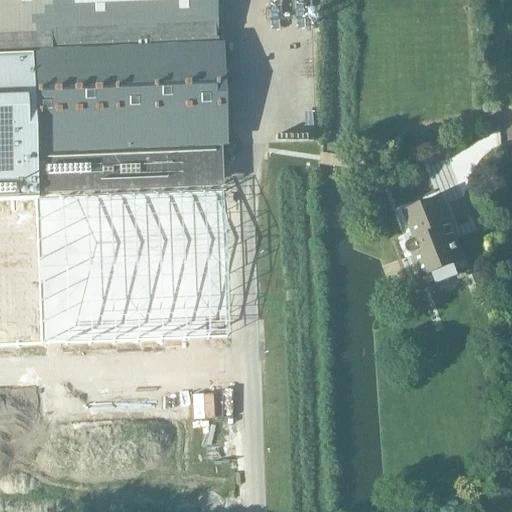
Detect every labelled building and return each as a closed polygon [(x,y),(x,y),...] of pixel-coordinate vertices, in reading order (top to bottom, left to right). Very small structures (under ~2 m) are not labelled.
[(0,0),(0,53),(32,52),(216,44),(214,0),(0,0)] [(258,8),(257,0),(248,0),(249,9),(258,8)] [(216,44),(32,52),(36,154),(220,147),(216,44)] [(0,53),(0,199),(38,197),(32,52),(0,53)] [(405,246),(405,248),(405,249),(406,250),(406,251),(407,252),(408,253),(410,254),(412,255),(414,254),(415,254),(424,276),(462,261),(437,199),(406,211),(417,238),(409,241),(408,242),(406,243),(406,245),(405,246)] [(115,219),(115,211),(67,214),(68,228),(66,228),(67,252),(105,249),(104,236),(123,234),(122,218),(115,219)]
